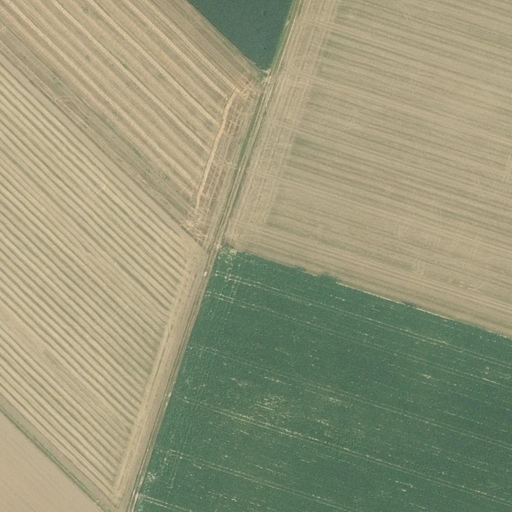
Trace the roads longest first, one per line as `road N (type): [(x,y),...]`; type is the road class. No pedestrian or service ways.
road 1 (track): [(296,0),(131,511)]
road 2 (track): [(104,511),(0,410)]
